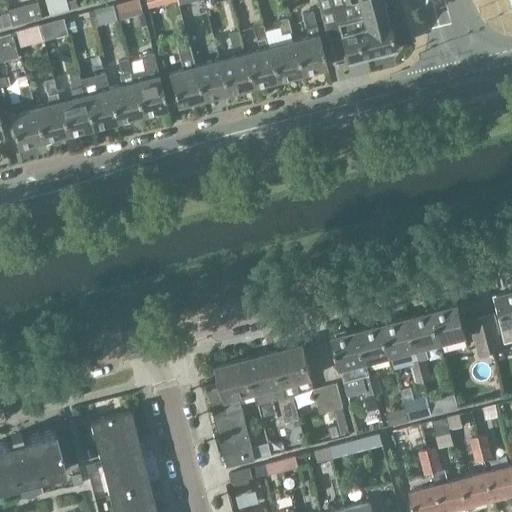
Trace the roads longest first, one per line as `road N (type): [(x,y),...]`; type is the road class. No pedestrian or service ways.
road 1 (secondary): [(0,200),(463,80)]
road 2 (residential): [(152,339),(511,245)]
road 3 (residential): [(197,511),(152,339)]
road 4 (residential): [(0,379),(152,339)]
